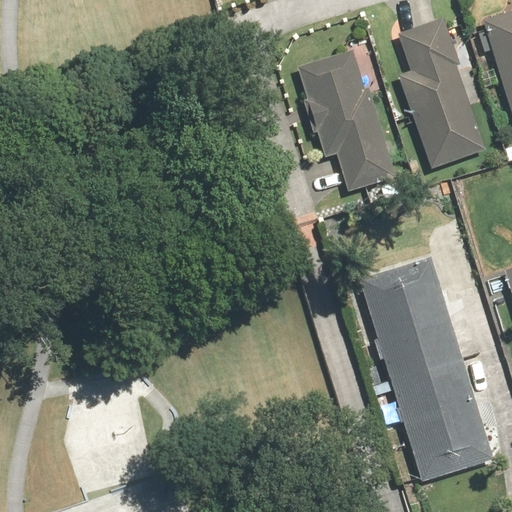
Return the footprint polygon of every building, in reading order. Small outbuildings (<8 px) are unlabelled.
[(511,17),(479,27),(511,143),(511,17)] [(394,79),(421,176),(484,158),(444,21),(391,36),(402,77),(394,79)] [(358,50),(288,70),(316,166),(331,162),(341,198),(396,182),(358,50)] [(432,266),(352,288),(410,488),(490,465),(432,266)] [(511,270),(500,274),(511,315),(511,270)]
